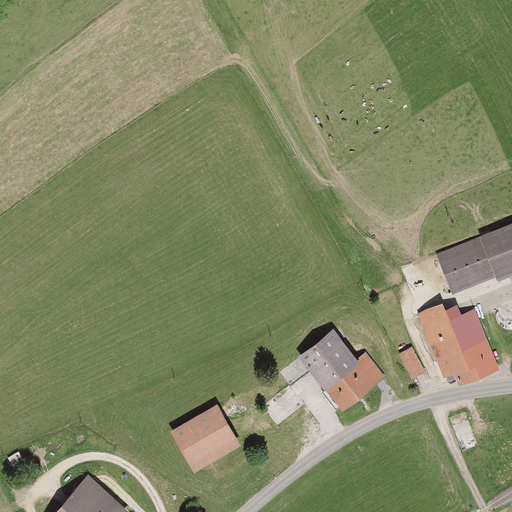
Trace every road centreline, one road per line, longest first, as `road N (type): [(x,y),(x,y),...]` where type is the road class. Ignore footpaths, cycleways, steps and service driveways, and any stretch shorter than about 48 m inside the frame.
road 1 (tertiary): [(246,511),(330,444),(388,413),(511,385)]
road 2 (unknown): [(20,501),(72,461),(101,456),(146,481),(162,511)]
road 3 (track): [(432,398),(485,511)]
